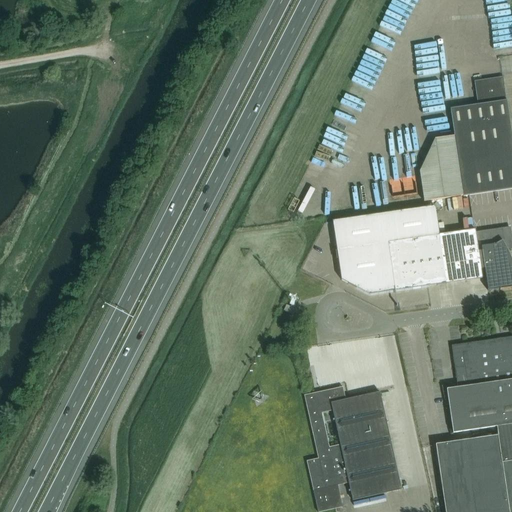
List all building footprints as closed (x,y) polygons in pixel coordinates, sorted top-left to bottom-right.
[(511,188),(511,142),(502,77),(473,81),(477,105),(449,109),(463,196),(511,188)] [(350,93),(333,135),(358,145),(376,103),(350,93)] [(418,153),(424,207),(461,203),(454,143),(431,146),(431,151),(418,153)] [(444,284),(437,236),(433,207),(332,222),(340,281),(369,295),(444,284)] [(476,241),(474,230),(437,236),(444,284),(482,278),(481,276),(485,276),(487,291),(499,289),(499,290),(511,288),(511,261),(511,258),(509,254),(507,250),(511,248),(511,245),(509,228),(479,232),(480,240),(476,241)] [(295,309),(294,309),(286,305),(283,310),(292,315),(295,309)] [(511,511),(511,336),(479,341),(482,363),(485,384),(489,383),(495,427),(496,435),(435,444),(444,511),(511,511)] [(482,363),(479,341),(451,345),(454,367),(482,363)] [(485,384),(482,363),(454,367),(457,388),(485,384)] [(485,384),(457,388),(451,389),(449,386),(442,387),(442,386),(441,386),(444,405),(448,404),(453,433),(495,427),(489,383),(485,384)] [(306,461),(313,491),(317,511),(318,511),(341,507),(336,486),(334,478),(342,476),(344,484),(348,483),(352,501),(401,490),(379,392),(345,400),(342,387),(304,395),(316,459),(306,461)] [(336,486),(344,484),(342,476),(334,478),(336,486)]
